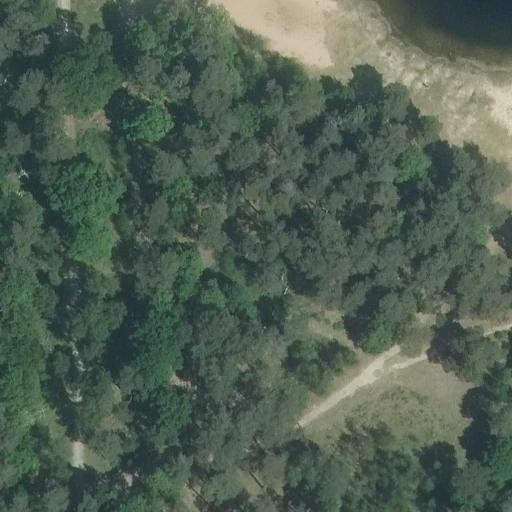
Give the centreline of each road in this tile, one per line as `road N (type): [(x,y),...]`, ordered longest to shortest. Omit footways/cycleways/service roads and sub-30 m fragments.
road 1 (track): [(79,511),(57,0)]
road 2 (track): [(511,146),(480,120),(354,75),(293,120),(238,227),(131,245)]
road 3 (track): [(140,472),(123,0)]
road 4 (track): [(0,498),(141,496),(140,472)]
